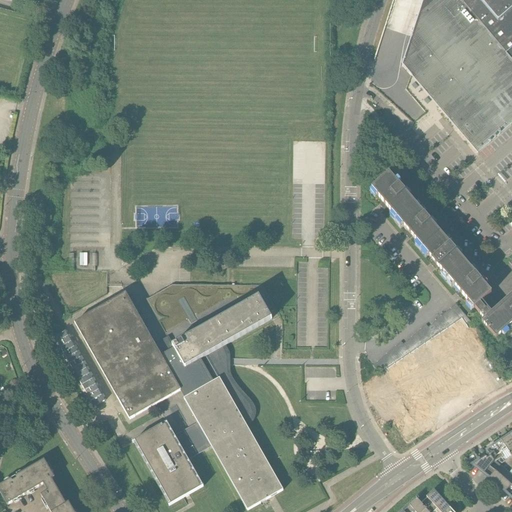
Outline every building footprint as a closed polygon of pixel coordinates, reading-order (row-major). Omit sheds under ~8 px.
[(511,0),(433,0),(393,35),(394,41),(395,44),(395,46),(396,50),(398,53),(399,56),(400,59),(401,61),(403,64),(405,67),(407,71),(409,73),(412,77),(457,130),(478,154),(511,125),(511,0)] [(498,307),(488,297),(491,293),(466,264),(440,234),(415,205),(388,174),(372,190),(398,220),(423,249),(448,279),(475,308),(484,319),(482,321),(496,338),(511,324),(511,295),(499,307),(498,307)] [(248,511),(275,496),(283,491),(257,444),(245,424),(249,421),(251,420),(252,418),(253,416),(253,414),(253,411),(252,409),(251,407),(250,405),(247,401),(237,391),(232,383),(230,380),(228,375),(227,371),(227,367),(227,358),(227,356),(227,354),(226,353),(223,348),(272,320),(259,298),(185,340),(179,329),(153,343),(126,295),(75,324),(130,420),(180,392),(184,399),(198,424),(175,437),(167,423),(133,443),(169,506),(200,488),(187,463),(212,448),(221,465),(248,511)] [(470,322),(456,305),(428,328),(426,326),(403,345),(401,342),(373,366),(380,374),(386,370),(387,370),(462,320),(465,325),(466,324),(470,322)] [(407,413),(489,358),(468,326),(385,381),(381,375),(367,385),(393,423),(397,429),(411,419),(407,413)] [(94,408),(105,402),(65,332),(55,338),(94,408)] [(511,457),(511,443),(508,438),(502,442),(501,442),(502,442),(500,444),(505,451),(507,450),(511,457)] [(486,453),(495,461),(496,460),(495,459),(505,451),(500,444),(487,452),(486,453)] [(474,465),(487,477),(499,465),(495,461),(486,453),(474,465)] [(50,511),(74,511),(69,503),(66,505),(52,480),(55,479),(45,461),(29,470),(16,478),(17,480),(13,482),(12,480),(0,486),(0,492),(8,506),(39,488),(44,485),(48,492),(41,496),(50,511)] [(487,477),(498,486),(511,475),(499,465),(487,477)] [(506,493),(510,497),(511,494),(511,475),(498,486),(506,493)] [(453,511),(450,509),(434,491),(427,498),(424,501),(431,511),(434,511),(436,511),(453,511)] [(431,511),(424,501),(421,504),(417,499),(416,499),(417,500),(415,501),(408,507),(411,511),(431,511)]
